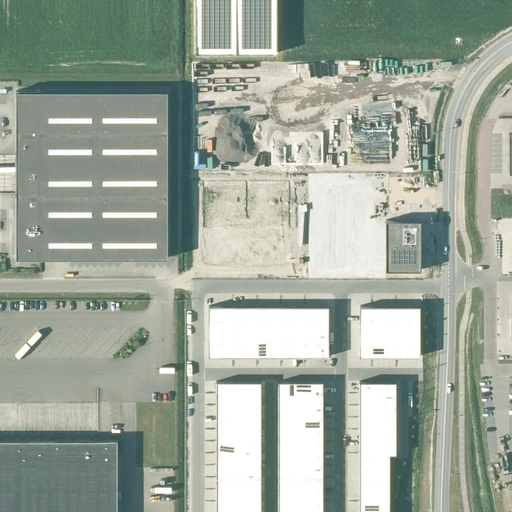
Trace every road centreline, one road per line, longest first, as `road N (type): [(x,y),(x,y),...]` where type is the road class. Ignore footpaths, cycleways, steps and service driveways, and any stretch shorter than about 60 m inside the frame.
road 1 (tertiary): [(511,42),(475,73),(451,129),(441,511)]
road 2 (unclassified): [(0,286),(162,288)]
road 3 (unknown): [(134,378),(127,511)]
